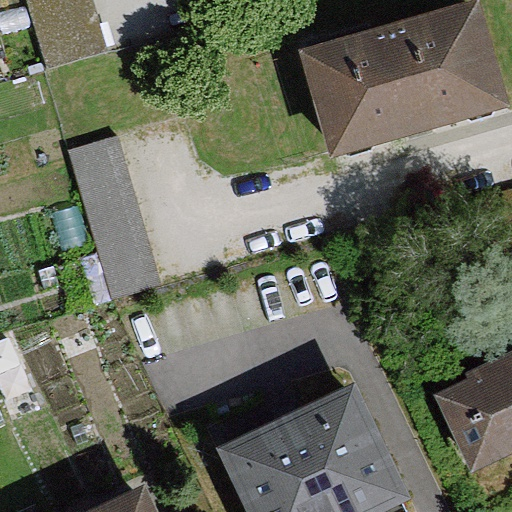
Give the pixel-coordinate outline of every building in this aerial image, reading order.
[(28,0),(47,64),(106,47),(92,0),(28,0)] [(474,3),(304,51),(333,152),(503,104),(474,3)] [(70,153),(111,295),(155,282),(113,141),(70,153)] [(511,194),(495,198),(504,247),(511,245),(511,194)] [(467,378),(436,393),(472,469),(511,449),(511,350),(465,373),(467,378)] [(217,450),(247,511),(374,511),(408,496),(352,384),(217,450)] [(83,511),(154,511),(141,484),(83,511)]
